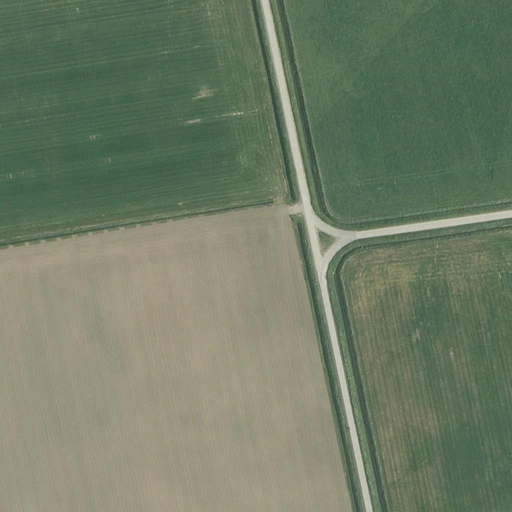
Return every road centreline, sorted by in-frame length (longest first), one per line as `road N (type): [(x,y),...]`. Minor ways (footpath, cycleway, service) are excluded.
road 1 (unclassified): [(368,511),(318,273)]
road 2 (unclassified): [(307,214),(263,0)]
road 3 (unclassified): [(346,237),(511,213)]
